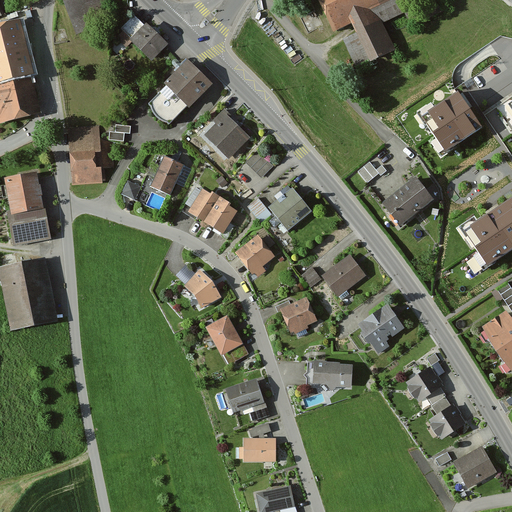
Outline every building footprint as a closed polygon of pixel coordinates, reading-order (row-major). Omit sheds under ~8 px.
[(61,0),(75,33),(93,26),(91,19),(106,13),(101,2),(106,0),(61,0)] [(317,0),(335,37),(354,28),(373,67),(397,55),(384,28),(413,14),(419,26),(445,14),(438,0),(317,0)] [(38,81),(21,17),(0,22),(0,108),(2,115),(0,115),(0,128),(0,130),(43,119),(34,82),(38,81)] [(170,51),(148,30),(147,31),(134,18),(121,32),(123,35),(116,42),(127,52),(131,48),(153,69),(170,51)] [(215,82),(189,59),(168,82),(170,83),(151,104),(156,113),(163,119),(172,123),(189,104),(192,106),(215,82)] [(479,131),(457,99),(423,122),(445,154),(479,131)] [(206,135),(230,158),(251,137),(223,110),(213,121),(217,124),(206,135)] [(131,127),(117,126),(116,132),(111,132),(110,140),(124,142),(125,135),(130,135),(131,127)] [(98,128),(68,130),(72,186),(103,184),(102,168),(114,168),(112,142),(99,139),(98,128)] [(246,164),(262,178),(273,166),(256,152),(246,164)] [(185,164),(165,156),(152,186),(172,194),(185,164)] [(377,174),(369,164),(359,172),(367,182),(377,174)] [(45,210),(38,171),(6,177),(12,210),(9,211),(15,245),(53,239),(48,209),(45,210)] [(436,198),(419,176),(386,203),(403,224),(436,198)] [(141,187),(128,182),(123,194),(136,200),(141,187)] [(270,207),(289,230),(313,210),(293,187),(270,207)] [(212,193),(204,188),(190,212),(225,233),(239,209),(232,205),(234,201),(214,190),(212,193)] [(257,216),(269,208),(259,195),(248,203),(257,216)] [(511,251),(511,203),(464,237),(487,269),(511,251)] [(277,256),(260,234),(237,252),(254,274),(277,256)] [(369,278),(351,254),(322,275),(316,266),(303,276),(311,288),(324,279),(339,299),(369,278)] [(48,257),(1,266),(12,327),(60,319),(48,257)] [(223,297),(201,270),(185,285),(202,307),(223,297)] [(511,288),(507,282),(497,289),(511,311),(511,288)] [(319,320),(308,297),(282,309),(292,332),(319,320)] [(391,346),(387,340),(406,327),(390,303),(360,324),(380,353),(391,346)] [(511,314),(508,309),(483,326),(511,369),(511,314)] [(244,343),(229,314),(207,325),(222,354),(244,343)] [(314,383),(328,384),(333,391),(338,385),(353,387),(355,364),(341,363),(341,362),(316,360),(314,383)] [(447,396),(441,387),(445,385),(432,365),(407,382),(420,402),(427,397),(433,405),(431,406),(437,415),(430,419),(443,439),(467,423),(454,403),(451,405),(445,397),(447,396)] [(258,378),(229,387),(235,410),(249,406),(253,420),(269,415),(258,378)] [(270,430),(268,423),(251,429),(254,436),(270,430)] [(277,438),(246,437),(246,447),(239,447),(239,460),(277,461),(277,438)] [(484,445),(455,461),(470,488),(499,472),(484,445)] [(435,459),(440,467),(451,460),(447,453),(435,459)] [(263,511),(269,511),(279,509),(279,511),(298,511),(289,484),(258,493),(263,511)]
